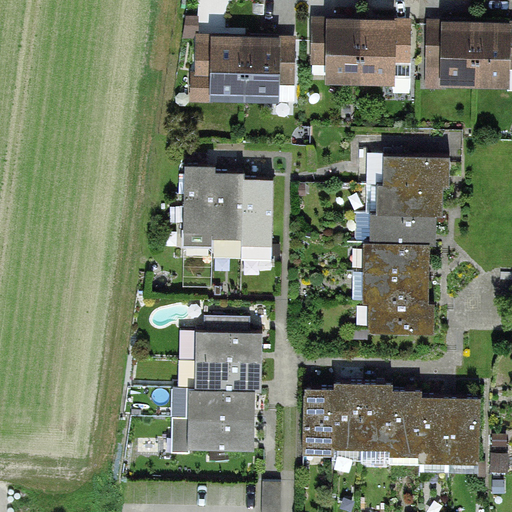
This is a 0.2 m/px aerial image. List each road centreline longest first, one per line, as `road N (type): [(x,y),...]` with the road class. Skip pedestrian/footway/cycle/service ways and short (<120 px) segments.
road 1 (residential): [(511,312),(473,313),(459,322),(441,361),(286,364)]
road 2 (residential): [(286,364),(288,511)]
